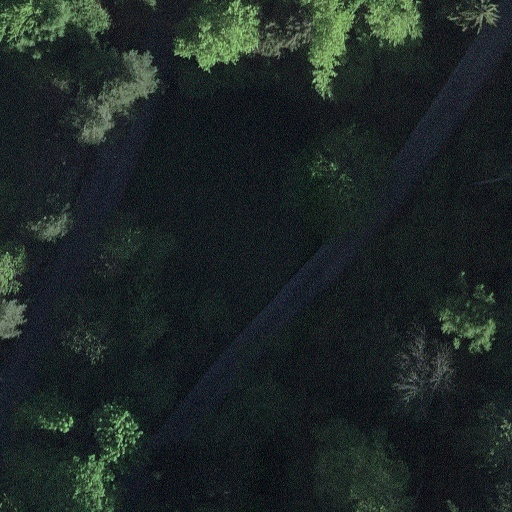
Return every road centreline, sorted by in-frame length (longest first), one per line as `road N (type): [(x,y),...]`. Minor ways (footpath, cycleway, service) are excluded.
road 1 (unclassified): [(134,511),(511,29)]
road 2 (unclassified): [(0,444),(136,143),(189,0)]
